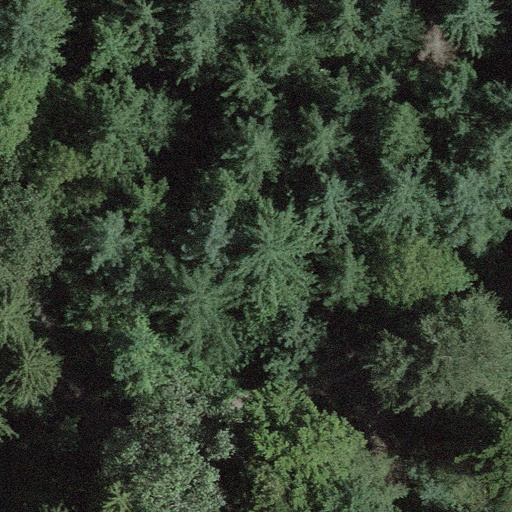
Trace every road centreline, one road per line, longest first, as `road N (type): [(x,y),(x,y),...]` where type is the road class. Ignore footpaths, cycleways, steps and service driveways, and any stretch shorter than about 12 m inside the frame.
road 1 (track): [(112,435),(369,354),(511,280)]
road 2 (track): [(0,251),(33,342),(178,511)]
road 3 (track): [(422,511),(369,354)]
